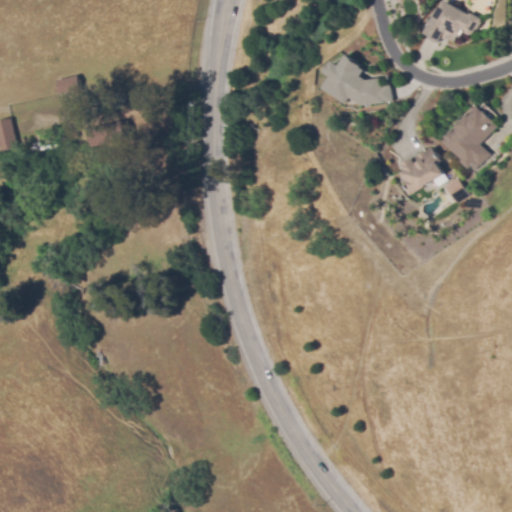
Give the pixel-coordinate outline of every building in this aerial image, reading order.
[(444,2),(469,15),(471,12),(482,19),(481,21),(482,22),(473,36),(471,35),(470,36),(464,33),(461,38),(458,37),(454,43),(448,40),(447,41),(442,38),(439,43),(425,34),(444,2)] [(345,48),(366,64),(360,72),(364,76),(380,74),(381,83),(391,82),(393,100),(360,104),(349,96),(346,101),(320,83),(329,71),(322,66),(330,54),(337,59),(345,48)] [(61,95),(58,81),(79,76),(82,91),(63,95),(61,95)] [(442,138),(445,135),(443,133),(474,103),(476,105),(478,103),(499,125),(481,143),(491,154),(475,170),(469,164),(466,167),(459,160),(461,158),(442,138)] [(4,152),(0,135),(0,122),(13,119),(20,148),(4,152)] [(95,148),(91,129),(127,121),(131,140),(95,148)] [(73,140),(72,134),(79,132),(80,138),(73,140)] [(37,163),(35,143),(42,143),(42,146),(60,145),(62,161),(37,163)] [(444,174),(421,188),(423,190),(412,197),(398,175),(404,171),(401,167),(432,147),(441,162),(438,164),(444,174)] [(456,178),(461,186),(468,194),(456,203),(449,195),(443,186),(456,178)]
